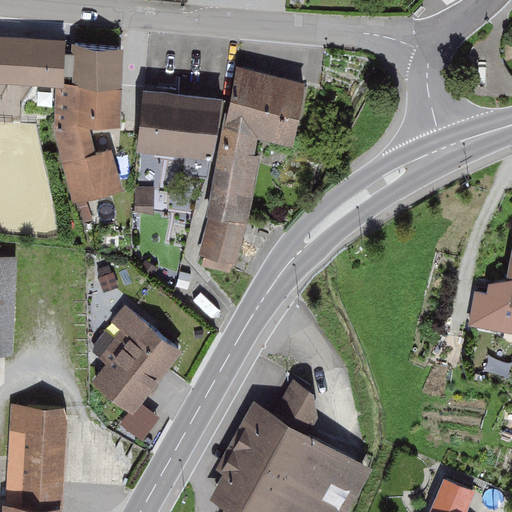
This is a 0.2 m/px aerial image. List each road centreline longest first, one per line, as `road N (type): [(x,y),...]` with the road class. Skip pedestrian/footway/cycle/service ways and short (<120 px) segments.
road 1 (tertiary): [(447,149),(340,212),(300,251),(241,335),(141,511)]
road 2 (residential): [(434,51),(389,35),(0,0)]
